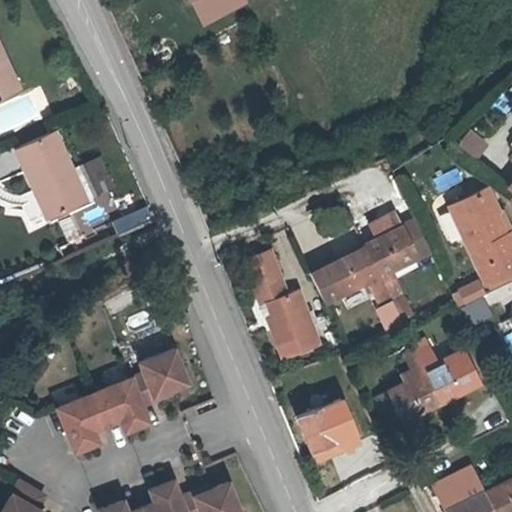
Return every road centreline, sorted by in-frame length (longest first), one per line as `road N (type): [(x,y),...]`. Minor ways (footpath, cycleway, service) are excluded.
road 1 (tertiary): [(71,0),(176,228),(291,511)]
road 2 (unknown): [(258,431),(88,498),(40,472)]
